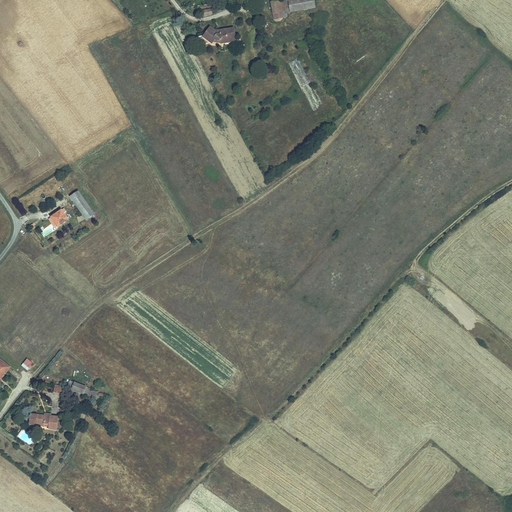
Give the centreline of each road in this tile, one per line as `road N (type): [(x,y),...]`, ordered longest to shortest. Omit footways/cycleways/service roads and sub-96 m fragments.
road 1 (track): [(440,0),(305,158),(90,308),(0,415)]
road 2 (track): [(174,511),(433,241),(511,182)]
